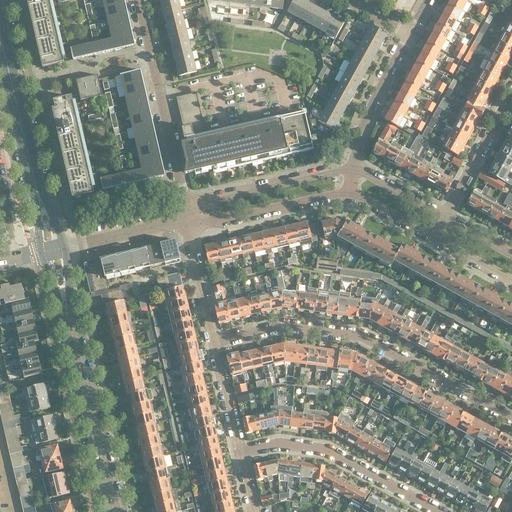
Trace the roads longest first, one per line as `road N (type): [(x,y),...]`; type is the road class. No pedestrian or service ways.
road 1 (residential): [(511,418),(366,336),(284,325),(213,343)]
road 2 (residential): [(185,220),(137,0)]
road 3 (residential): [(438,511),(329,451),(282,444),(239,452)]
road 4 (secondary): [(67,319),(113,511)]
road 5 (residential): [(352,170),(316,171),(214,198),(185,220)]
road 6 (residential): [(185,220),(345,196)]
road 7 (residential): [(409,33),(365,122),(352,170)]
road 8 (residential): [(511,96),(445,217)]
road 9 (residential): [(213,343),(185,220)]
road 10 (residential): [(64,248),(185,220)]
